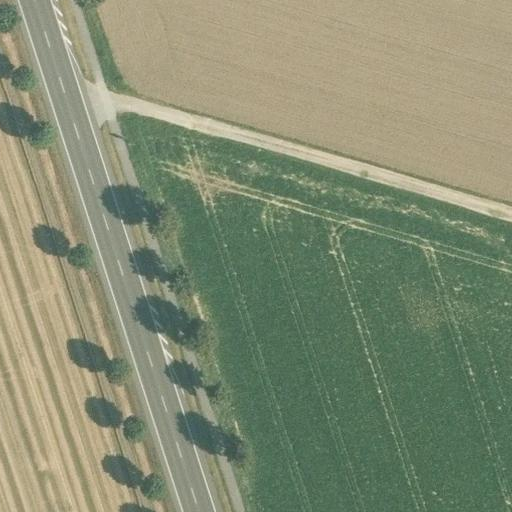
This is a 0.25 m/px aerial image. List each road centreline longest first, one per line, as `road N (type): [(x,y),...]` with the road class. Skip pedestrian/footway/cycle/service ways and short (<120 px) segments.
road 1 (primary): [(197,511),(33,0)]
road 2 (track): [(511,216),(133,104),(63,99)]
